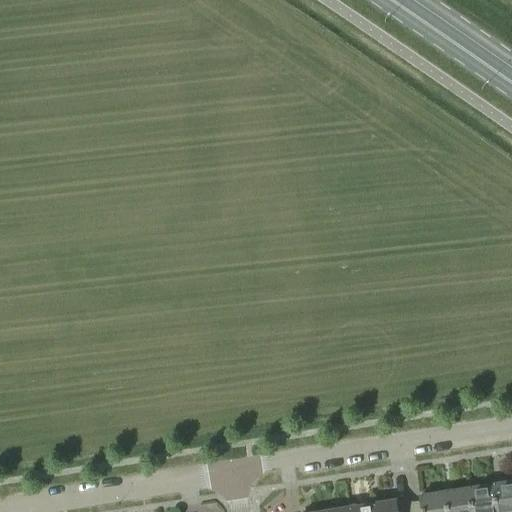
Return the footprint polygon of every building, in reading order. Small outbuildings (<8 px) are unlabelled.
[(511,511),(511,484),(493,487),(496,511),(511,511)] [(469,491),(471,511),(496,511),(493,487),(469,491)] [(471,511),(469,491),(444,495),(446,511),(471,511)] [(446,511),(444,495),(420,498),(421,511),(446,511)] [(373,511),(398,511),(397,502),(373,506),(373,511)]
